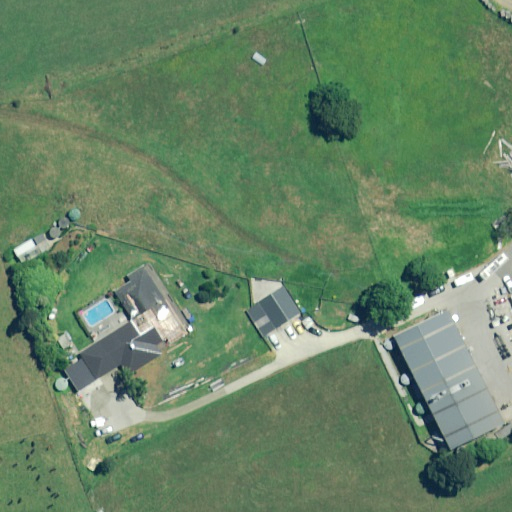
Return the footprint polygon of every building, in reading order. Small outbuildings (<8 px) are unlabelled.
[(33,245),(29,239),(11,250),(21,266),(43,251),(38,242),(33,245)] [(184,334),(140,267),(125,277),(128,281),(112,291),(130,319),(77,354),(94,380),(125,360),(131,369),(184,334)] [(279,287),(275,281),(257,277),(255,287),(265,289),(268,294),(253,304),(249,297),(238,304),(260,338),(297,314),(279,287)] [(501,423),(444,310),(391,336),(447,450),(501,423)] [(64,333),(54,340),(61,351),(71,344),(64,333)] [(127,450),(121,439),(104,448),(110,459),(127,450)]
